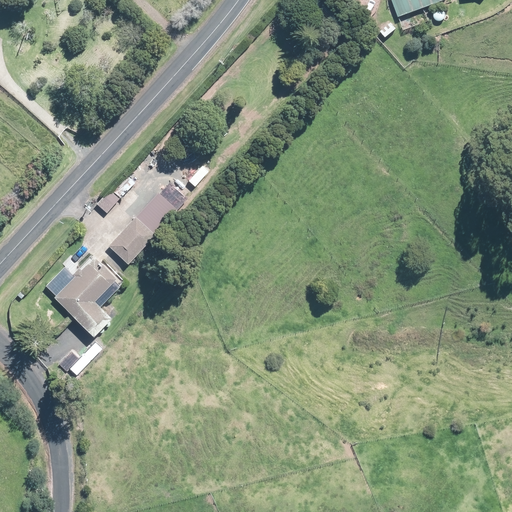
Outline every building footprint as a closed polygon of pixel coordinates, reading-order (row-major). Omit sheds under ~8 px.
[(391,0),(398,16),(443,0),(391,0)] [(142,175),(155,160),(147,153),(134,168),(142,175)] [(120,198),(109,188),(95,204),(106,213),(120,198)] [(141,211),(136,217),(134,215),(106,245),(125,263),(153,233),(147,227),(152,221),(141,211)] [(77,266),(70,274),(72,276),(52,296),(90,333),(107,315),(94,302),(116,279),(92,255),(79,268),(77,266)]
